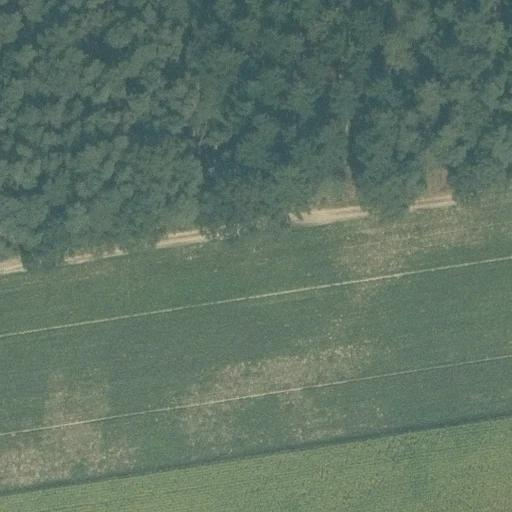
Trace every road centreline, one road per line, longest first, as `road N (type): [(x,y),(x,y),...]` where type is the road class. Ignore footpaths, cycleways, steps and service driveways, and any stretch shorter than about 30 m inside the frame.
road 1 (track): [(0,265),(511,191)]
road 2 (track): [(106,0),(146,244)]
